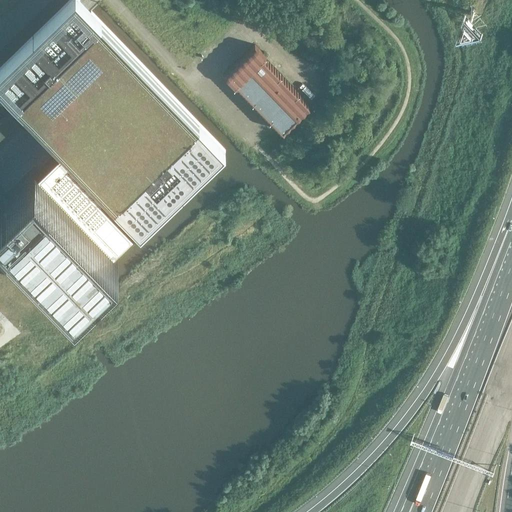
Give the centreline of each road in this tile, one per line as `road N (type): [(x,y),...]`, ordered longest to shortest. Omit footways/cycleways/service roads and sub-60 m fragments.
road 1 (track): [(439,0),(460,56),(452,97),(348,409),(285,481),(243,511)]
road 2 (motorway): [(511,240),(403,420),(311,511)]
road 3 (motorway): [(511,255),(422,497)]
road 4 (motorway): [(455,511),(511,377)]
